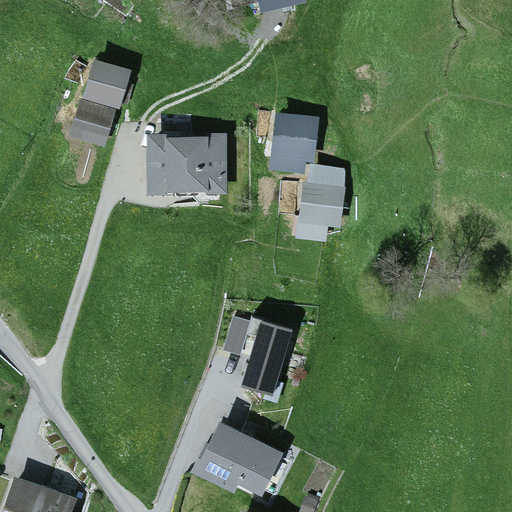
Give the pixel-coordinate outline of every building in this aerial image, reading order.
[(234,0),(235,4),(250,0),(259,0),(262,9),(299,0),(234,0)] [(127,72),(95,63),(85,97),(117,106),(127,72)] [(112,111),(82,102),(72,134),(103,143),(112,111)] [(316,120),(277,116),(272,167),(301,171),(303,160),(312,161),(316,120)] [(223,137),(149,138),(150,192),(224,191),(223,137)] [(343,172),(312,168),(310,186),(306,185),(300,236),(323,239),(325,224),(336,226),(343,172)] [(243,383),(271,392),(290,331),(252,319),(248,333),(258,337),(243,383)] [(278,456),(220,426),(196,471),(232,490),(236,482),(258,494),(278,456)] [(67,511),(72,501),(17,481),(6,511),(67,511)]
